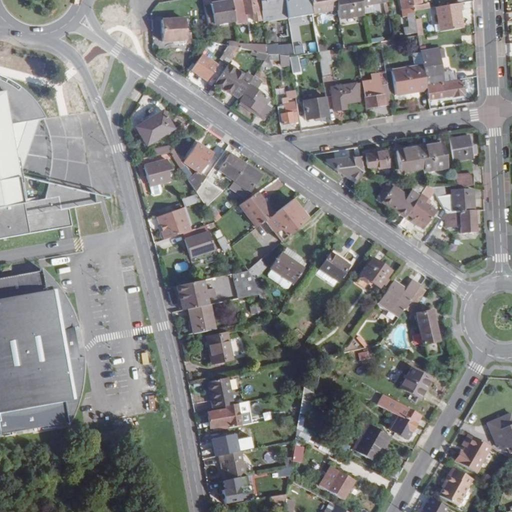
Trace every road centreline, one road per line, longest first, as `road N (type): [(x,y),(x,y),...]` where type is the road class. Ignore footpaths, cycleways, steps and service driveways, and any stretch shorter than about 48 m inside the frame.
road 1 (residential): [(113,136),(163,324),(200,511)]
road 2 (tertiary): [(265,152),(477,297)]
road 3 (residential): [(494,111),(265,152)]
road 4 (residential): [(483,345),(394,511)]
road 5 (residential): [(494,111),(504,284)]
road 6 (tertiary): [(139,64),(265,152)]
road 7 (residential): [(44,34),(81,65),(113,136)]
